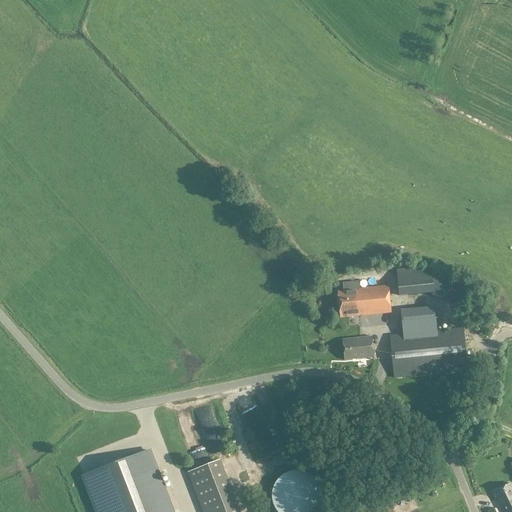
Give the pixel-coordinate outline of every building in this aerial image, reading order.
[(433,293),(434,295),(462,306),(469,287),(432,273),(431,266),(397,270),(400,296),(433,293)] [(341,318),(392,313),(389,286),(338,291),(341,318)] [(401,314),(404,335),(391,336),(395,378),(468,371),(464,329),(438,331),(435,311),(401,314)] [(374,357),(372,337),(343,340),(345,360),(374,357)] [(293,410),(310,393),(301,384),(284,401),(293,410)] [(186,459),(199,456),(193,424),(180,426),(186,459)] [(271,433),(258,439),(265,454),(279,448),(271,433)] [(206,435),(207,450),(218,450),(217,435),(206,435)] [(83,477),(97,511),(172,511),(149,451),(83,477)] [(238,511),(222,456),(189,466),(202,511),(238,511)] [(313,511),(307,468),(270,474),(275,511),(313,511)] [(429,499),(436,496),(429,482),(412,490),(421,510),(432,505),(429,499)] [(510,511),(511,509),(511,485),(511,484),(494,492),(501,506),(499,506),(502,511),(506,511),(510,510),(510,511)]
